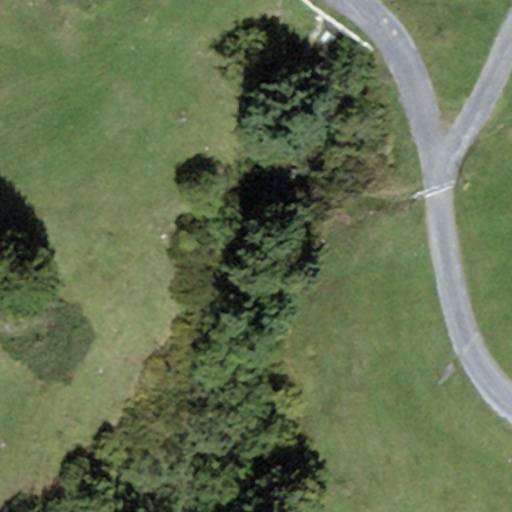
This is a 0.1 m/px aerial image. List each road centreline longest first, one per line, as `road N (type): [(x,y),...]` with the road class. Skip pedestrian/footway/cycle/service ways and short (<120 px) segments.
road 1 (track): [(434,181),(447,296),(466,360),(494,403),(511,412)]
road 2 (track): [(331,0),(390,69),(434,181)]
road 3 (track): [(511,24),(434,181)]
